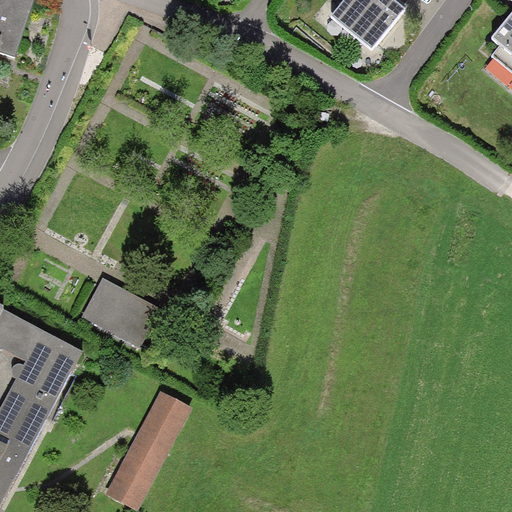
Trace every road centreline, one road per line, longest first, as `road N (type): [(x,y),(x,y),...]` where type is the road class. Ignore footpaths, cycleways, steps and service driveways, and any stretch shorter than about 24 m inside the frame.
road 1 (residential): [(74,0),(64,54),(0,192)]
road 2 (residential): [(241,36),(381,112)]
road 3 (residential): [(381,112),(506,186)]
road 4 (residential): [(381,112),(459,0)]
